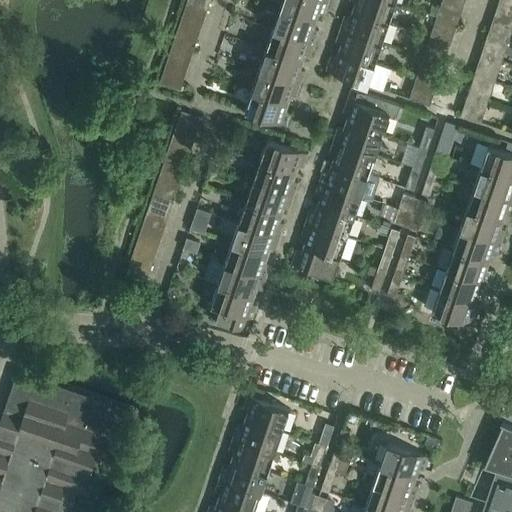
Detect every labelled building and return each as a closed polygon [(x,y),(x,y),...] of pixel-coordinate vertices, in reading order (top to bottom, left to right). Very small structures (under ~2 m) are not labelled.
[(188,0),(187,0),(184,8),(205,16),(208,6),(188,0)] [(324,0),(283,0),(281,8),(314,19),(316,11),(324,14),(329,1),(324,0)] [(359,3),(356,10),(389,21),(396,1),(393,0),(350,0),(359,3)] [(281,8),(274,28),(315,42),(319,29),(311,27),(314,19),(281,8)] [(440,8),(437,15),(458,22),(460,15),(440,8)] [(345,16),(341,28),(382,42),(389,21),(356,10),(353,18),(345,16)] [(425,11),(422,20),(434,24),(437,16),(437,15),(429,12),(425,11)] [(434,24),(455,31),(458,22),(437,15),(437,16),(434,24)] [(491,25),(488,33),(509,39),(511,32),(491,25)] [(274,28),(267,49),(300,60),(302,52),(310,55),(315,42),(274,28)] [(345,43),(342,51),(375,62),(382,42),(341,28),(337,41),(345,43)] [(488,33),(485,42),(506,49),(509,39),(488,33)] [(176,34),(174,41),(194,47),(197,41),(176,34)] [(174,41),(170,50),(191,57),(194,47),(174,41)] [(426,48),(423,56),(444,63),(447,55),(426,48)] [(267,49),(260,69),(301,83),(305,70),(297,68),(300,60),(267,49)] [(332,56),(327,70),(367,84),(375,62),(342,51),(339,59),(332,56)] [(420,65),(441,72),(444,63),(423,56),(420,65)] [(477,65),(475,73),(495,80),(498,72),(477,65)] [(260,69),(253,89),(286,101),(288,93),(297,95),(301,83),(260,69)] [(475,73),(472,82),(493,89),(495,80),(475,73)] [(180,89),(183,81),(162,74),(160,82),(180,89)] [(253,89),(246,111),(287,125),(291,111),(283,108),(286,101),(253,89)] [(344,112),(348,113),(345,121),(382,133),(389,113),(397,116),(400,106),(403,107),(404,106),(352,89),(344,112)] [(412,90),(409,98),(430,105),(433,97),(412,90)] [(463,107),(460,115),(481,122),(484,114),(463,107)] [(182,110),(179,118),(199,125),(202,117),(182,110)] [(338,127),(334,140),(375,154),(382,133),(345,121),(343,129),(338,127)] [(426,126),(420,146),(428,149),(435,128),(426,126)] [(267,139),(260,160),(293,171),(296,164),(304,166),(308,153),(267,139)] [(334,154),(331,162),(368,174),(375,154),(334,140),(330,153),(334,154)] [(170,143),(167,152),(188,159),(191,150),(170,143)] [(511,153),(488,145),(481,167),(511,177),(511,153)] [(420,146),(413,166),(421,169),(428,149),(420,146)] [(436,150),(429,172),(437,174),(444,153),(436,150)] [(167,152),(164,160),(185,167),(188,159),(167,152)] [(260,160),(253,181),(294,195),(298,182),(290,179),(293,171),(260,160)] [(325,168),(320,181),(361,195),(368,174),(331,162),(328,169),(325,168)] [(406,187),(414,190),(421,169),(413,166),(406,187)] [(511,177),(481,167),(474,187),(511,199),(511,185),(511,186),(511,184),(511,177)] [(429,172),(422,193),(430,195),(437,174),(429,172)] [(253,181),(246,201),(279,213),(282,205),(290,208),(294,195),(253,181)] [(320,195),(317,203),(321,204),(354,215),(361,195),(320,181),(316,194),(320,195)] [(156,185),(153,193),(174,200),(177,192),(156,185)] [(511,199),(474,187),(467,208),(500,219),(503,211),(511,214),(511,209),(511,199)] [(153,193),(150,202),(171,209),(174,200),(153,193)] [(404,193),(399,207),(411,211),(416,197),(404,193)] [(416,197),(411,211),(423,216),(428,201),(416,197)] [(246,201),(239,221),(280,235),(285,223),(276,220),(279,213),(246,201)] [(311,209),(307,222),(347,235),(354,215),(321,204),(317,203),(314,210),(311,209)] [(394,222),(402,225),(406,226),(411,211),(399,207),(394,222)] [(467,208),(460,228),(501,242),(506,229),(498,226),(500,219),(467,208)] [(411,211),(406,226),(418,230),(423,216),(411,211)] [(239,221),(232,242),(265,253),(268,245),(276,248),(280,235),(239,221)] [(306,235),(304,243),(340,256),(347,235),(307,222),(302,234),(306,235)] [(139,234),(160,241),(162,234),(142,227),(139,234)] [(392,227),(385,248),(393,251),(400,230),(392,227)] [(460,228),(453,249),(486,260),(489,252),(497,255),(501,242),(460,228)] [(408,233),(401,254),(409,257),(416,236),(408,233)] [(139,234),(136,244),(157,251),(160,241),(139,234)] [(232,242),(225,262),(266,276),(270,263),(263,261),(265,253),(232,242)] [(333,277),(340,256),(304,243),(301,251),(297,250),(292,263),(333,277)] [(385,248),(378,269),(386,271),(393,251),(385,248)] [(453,249),(446,269),(487,283),(492,270),(484,267),(486,260),(453,249)] [(401,254),(394,274),(402,277),(409,257),(401,254)] [(225,262),(218,283),(251,294),(254,287),(262,289),(266,276),(225,262)] [(146,283),(149,274),(128,267),(125,276),(146,283)] [(371,289),(379,292),(386,271),(378,269),(371,289)] [(446,269),(439,289),(472,301),(475,293),(483,295),(487,283),(446,269)] [(394,274),(387,295),(395,297),(402,277),(394,274)] [(211,304),(220,307),(215,319),(242,328),(246,316),(252,318),(257,304),(249,302),(251,294),(218,283),(211,304)] [(470,308),(472,301),(439,289),(432,311),(473,325),(478,311),(470,308)] [(18,370),(0,422),(0,511),(70,511),(78,489),(84,491),(94,462),(112,469),(133,409),(18,370)] [(247,409),(245,417),(282,430),(289,408),(248,395),(243,408),(247,409)] [(238,424),(234,436),(275,450),(282,430),(245,417),(242,425),(238,424)] [(326,422),(319,443),(327,445),(334,425),(326,422)] [(484,505),(481,511),(511,511),(511,426),(503,422),(502,423),(504,424),(487,463),(485,462),(485,464),(496,468),(493,479),(491,484),(489,491),(484,505)] [(342,427),(335,448),(343,451),(351,430),(342,427)] [(234,450),(231,458),(268,471),(275,450),(234,436),(230,448),(234,450)] [(388,442),(381,463),(413,475),(416,467),(424,470),(429,456),(388,442)] [(319,443),(312,463),(321,465),(327,445),(319,443)] [(335,448),(328,468),(337,471),(337,470),(343,452),(343,451),(335,448)] [(343,452),(337,470),(346,473),(352,456),(343,452)] [(224,465),(220,477),(261,491),(268,471),(231,458),(228,466),(224,465)] [(305,484),(313,487),(321,465),(312,463),(305,484)] [(381,463),(374,483),(414,497),(419,485),(411,482),(413,475),(381,463)] [(328,468),(321,489),(329,492),(337,471),(328,468)] [(220,491),(217,499),(254,511),(261,491),(220,477),(216,490),(220,491)] [(374,483),(367,505),(388,511),(400,511),(402,508),(410,510),(414,497),(374,483)] [(303,489),(298,504),(310,508),(315,493),(303,489)] [(315,493),(310,508),(322,511),(326,503),(328,498),(315,493)] [(457,496),(451,511),(450,511),(469,511),(473,501),(457,496)] [(211,505),(208,511),(253,511),(254,511),(217,499),(214,507),(211,505)] [(326,503),(322,511),(331,511),(334,506),(326,503)]
